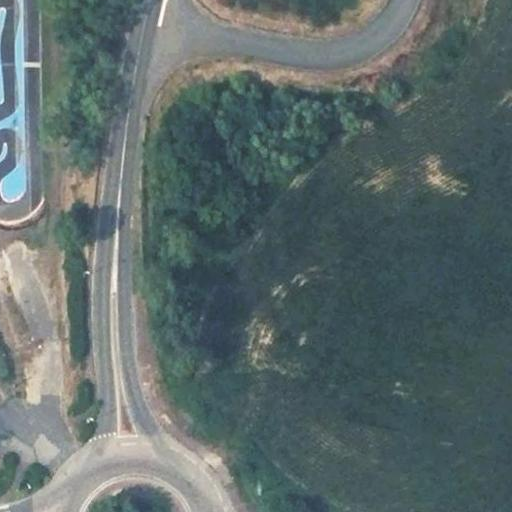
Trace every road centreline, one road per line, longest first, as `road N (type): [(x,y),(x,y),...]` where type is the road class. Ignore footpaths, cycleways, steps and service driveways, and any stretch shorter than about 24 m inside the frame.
road 1 (tertiary): [(150,0),(124,129),(115,286)]
road 2 (tertiary): [(115,286),(101,456)]
road 3 (tertiary): [(147,451),(115,286)]
